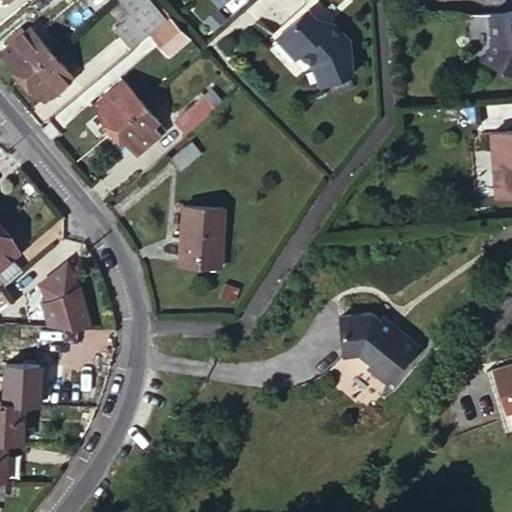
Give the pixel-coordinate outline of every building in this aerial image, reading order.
[(118,24),(133,42),(168,13),(156,0),(122,0),(132,12),(118,24)] [(307,10),(273,39),(282,50),(291,59),(297,56),(308,68),(317,88),(349,74),(349,40),(334,23),(319,24),(307,10)] [(511,11),(489,14),(491,40),(483,58),(511,71),(511,11)] [(178,42),(187,35),(176,23),(167,30),(178,42)] [(4,45),(25,69),(47,51),(33,34),(26,27),(4,45)] [(47,51),(53,46),(39,30),(33,34),(47,51)] [(185,61),(200,49),(187,35),(178,42),(173,48),(185,61)] [(64,60),(53,46),(47,51),(58,64),(64,60)] [(47,51),(25,69),(43,91),(66,74),(58,64),(47,51)] [(97,95),(118,119),(139,101),(124,84),(118,78),(97,95)] [(124,84),(139,101),(144,96),(130,80),(124,84)] [(178,112),(189,124),(223,95),(213,82),(178,112)] [(139,101),(152,116),(158,111),(144,96),(139,101)] [(139,101),(118,119),(139,143),(160,125),(152,116),(139,101)] [(198,125),(175,143),(185,155),(208,137),(198,125)] [(511,195),(511,128),(492,130),(498,196),(511,195)] [(220,211),(184,210),(181,267),(218,269),(220,211)] [(18,245),(0,224),(0,260),(11,251),(18,245)] [(20,263),(11,251),(0,260),(0,268),(6,275),(20,263)] [(82,284),(67,261),(38,284),(47,301),(42,303),(47,327),(73,333),(94,328),(82,284)] [(370,368),(388,384),(422,346),(400,327),(397,330),(374,311),(342,315),(346,355),(361,353),(374,364),(370,368)] [(4,361),(0,402),(23,403),(37,404),(39,365),(4,361)] [(0,402),(0,401),(0,441),(7,442),(7,444),(21,445),(23,403),(0,402)]
